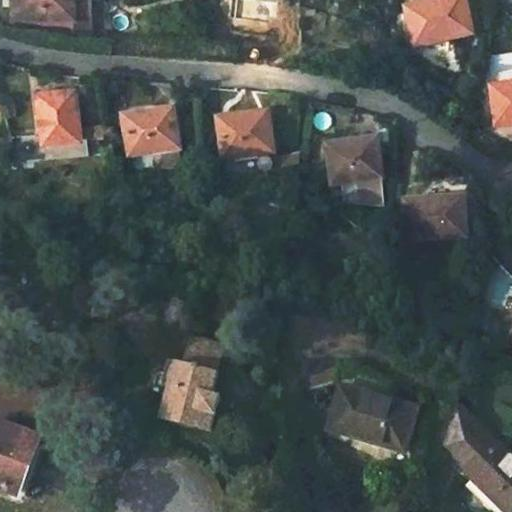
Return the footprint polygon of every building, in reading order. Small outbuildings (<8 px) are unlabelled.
[(13,0),(13,21),(71,21),(71,34),(85,34),(85,0),(13,0)] [(439,0),(405,7),(413,46),(469,35),(462,0),(439,0)] [(511,86),(490,89),(494,126),(511,123),(511,86)] [(35,98),(41,147),(56,146),(57,156),(79,154),(78,143),(97,142),(96,128),(77,129),(74,95),(35,98)] [(122,115),(127,153),(149,150),(151,165),(177,162),(175,147),(170,108),(122,115)] [(218,120),(224,175),(273,170),(267,115),(218,120)] [(326,145),(331,182),(381,177),(377,140),(326,145)] [(401,204),(404,243),(462,239),(460,200),(401,204)] [(221,342),(189,334),(187,346),(218,353),(221,342)] [(182,364),(167,360),(162,383),(167,384),(158,419),(208,430),(216,396),(210,394),(215,372),(214,371),(218,353),(187,346),(182,364)] [(418,409),(341,388),(329,430),(406,452),(418,409)] [(471,464),(468,467),(511,511),(511,454),(496,439),(455,398),(444,436),(471,464)] [(0,426),(0,485),(17,492),(37,441),(0,426)]
